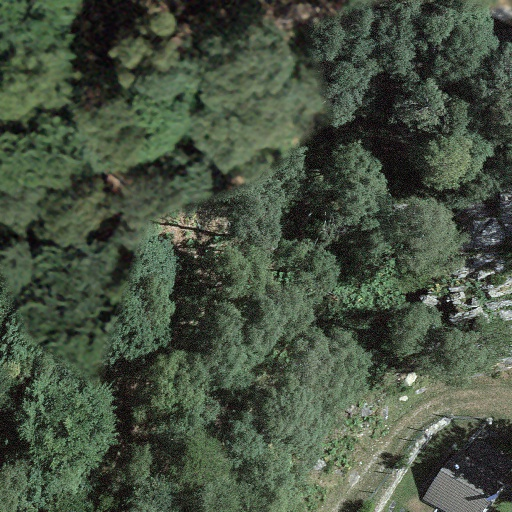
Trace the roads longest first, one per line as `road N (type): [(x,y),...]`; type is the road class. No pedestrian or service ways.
road 1 (track): [(74,511),(82,251),(117,102),(189,46),(289,13),(511,32)]
road 2 (track): [(511,394),(473,398),(394,443),(347,511)]
